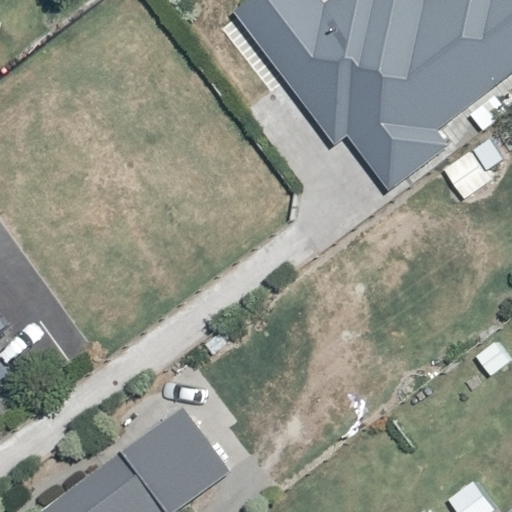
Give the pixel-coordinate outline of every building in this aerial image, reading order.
[(324,0),(253,0),(238,12),(339,146),(352,137),(393,192),(454,149),(441,131),(511,77),(511,0),(428,0),(427,1),(426,0),(342,0),(330,8),(324,0)] [(511,168),(511,162),(494,135),(445,167),(466,199),(511,168)] [(0,335),(13,327),(0,312),(0,385),(14,374),(0,356),(0,335)] [(183,511),(236,473),(186,407),(48,511),(183,511)] [(479,478),(450,498),(459,511),(494,511),(500,508),(479,478)]
